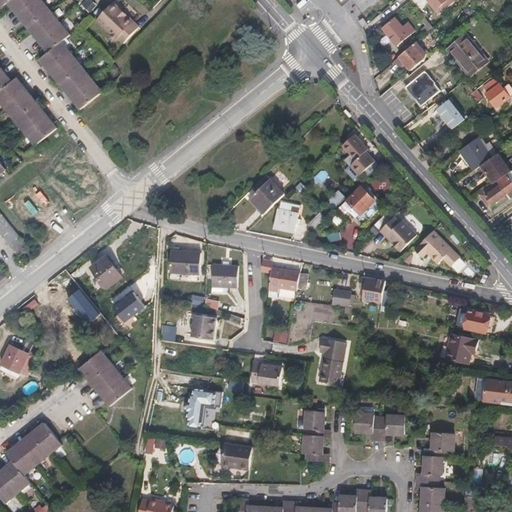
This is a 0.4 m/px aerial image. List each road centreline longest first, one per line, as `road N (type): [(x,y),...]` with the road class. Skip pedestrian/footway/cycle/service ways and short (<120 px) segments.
road 1 (primary): [(511,275),(309,52)]
road 2 (residential): [(248,244),(511,299)]
road 3 (residential): [(309,52),(130,200)]
road 4 (track): [(164,221),(157,370),(136,449)]
road 5 (residential): [(130,200),(0,36)]
road 6 (residential): [(338,466),(323,487),(305,493),(198,494),(201,511)]
road 7 (residential): [(130,200),(28,284)]
